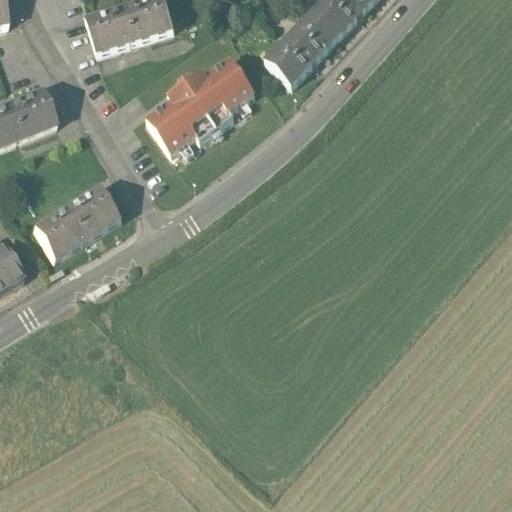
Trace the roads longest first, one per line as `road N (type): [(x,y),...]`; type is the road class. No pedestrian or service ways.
road 1 (residential): [(425,0),(279,154),(166,234)]
road 2 (residential): [(166,234),(18,0)]
road 3 (residential): [(166,234),(0,334)]
